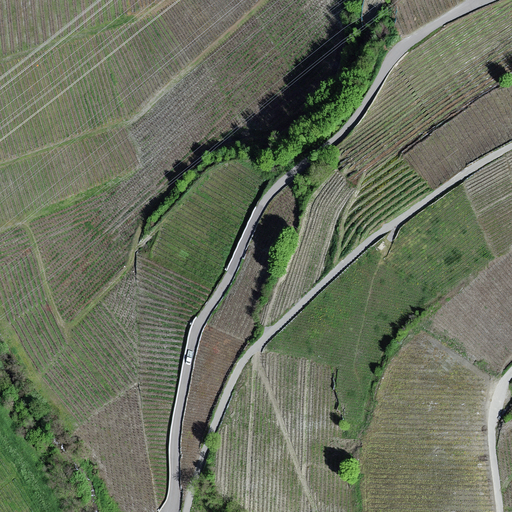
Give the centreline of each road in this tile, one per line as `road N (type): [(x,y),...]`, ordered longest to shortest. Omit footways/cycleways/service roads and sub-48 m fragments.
road 1 (unclassified): [(474,0),(406,44),(344,131),(266,199),(197,329),(169,511)]
road 2 (unclassified): [(186,511),(208,439),(250,352),(391,222),(511,143)]
road 3 (unclassified): [(511,375),(491,430),(498,511)]
